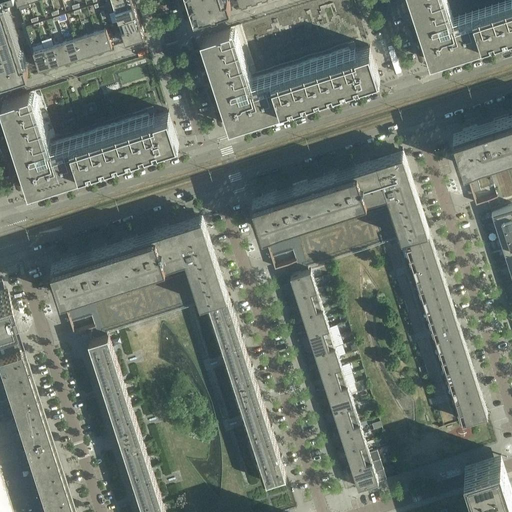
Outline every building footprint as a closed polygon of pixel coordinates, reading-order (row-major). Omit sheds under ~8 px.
[(25,60),(5,0),(0,0),(0,80),(29,71),(25,60)] [(119,18),(116,8),(113,0),(17,0),(35,55),(46,51),(57,48),(67,44),(77,41),(88,38),(98,34),(109,31),(113,43),(126,39),(123,28),(119,18)] [(195,0),(196,0),(193,1),(195,8),(198,7),(201,15),(212,12),(213,13),(219,11),(219,10),(231,6),(229,0),(195,0)] [(511,0),(411,0),(413,5),(414,9),(431,60),(432,60),(444,56),(448,55),(469,48),(474,46),(511,34),(511,0)] [(138,12),(135,2),(116,8),(119,18),(138,12)] [(141,22),(138,12),(119,18),(123,28),(141,22)] [(145,33),(141,22),(123,28),(126,39),(145,33)] [(107,25),(96,29),(102,47),(113,44),(113,43),(110,36),(109,33),(109,31),(108,30),(107,25)] [(380,77),(376,62),(370,44),(352,50),(351,46),(253,78),(248,79),(230,27),(201,36),(229,123),(230,125),(248,119),(305,101),(380,77)] [(102,47),(96,29),(86,32),(92,51),(102,47)] [(92,51),(86,32),(75,35),(81,54),(92,51)] [(81,54),(75,35),(65,39),(71,57),(81,54)] [(71,57),(65,39),(55,42),(61,60),(71,57)] [(61,60),(55,42),(45,45),(50,64),(61,60)] [(50,64),(45,45),(34,49),(35,55),(40,67),(50,64)] [(180,141),(175,127),(169,109),(152,115),(150,111),(111,123),(47,144),(30,91),(1,101),(29,190),(132,157),(180,141)] [(97,109),(95,101),(85,104),(88,112),(97,109)] [(511,115),(509,117),(508,114),(493,119),(494,121),(478,127),(477,124),(463,129),(463,131),(455,134),(458,143),(475,196),(476,202),(491,197),(494,205),(491,206),(492,207),(511,200),(511,115)] [(429,227),(413,177),(404,148),(344,167),(338,169),(253,196),(257,207),(272,256),(275,263),(276,266),(287,262),(296,260),(300,271),(310,268),(309,266),(329,259),(402,236),(429,227)] [(495,220),(511,214),(511,203),(492,210),(495,220)] [(228,292),(212,242),(203,213),(141,232),(52,261),(56,272),(73,325),(75,331),(95,324),(99,336),(109,333),(108,330),(209,298),(228,292)] [(498,229),(511,224),(511,214),(495,220),(498,229)] [(501,238),(511,234),(511,224),(498,229),(501,238)] [(458,319),(429,227),(405,235),(384,241),(382,242),(391,261),(444,425),(484,412),(488,411),(458,319)] [(504,247),(511,244),(511,234),(501,238),(504,247)] [(311,271),(310,268),(300,271),(291,274),(294,284),(314,277),(312,270),(311,271)] [(317,287),(314,277),(294,284),(296,292),(291,294),(291,295),(317,287)] [(77,511),(52,434),(12,310),(2,278),(0,278),(0,467),(14,511),(77,511)] [(300,303),(320,297),(317,287),(291,295),(292,298),(298,297),(300,303)] [(261,395),(257,382),(253,370),(255,369),(254,367),(253,364),(251,365),(243,340),(245,339),(243,334),(242,335),(234,310),(235,309),(234,304),(232,305),(228,292),(209,298),(267,480),(286,474),(282,460),(284,460),(282,454),(280,455),(272,430),(274,429),(273,427),(272,424),(271,425),(263,400),(264,399),(263,394),(261,395)] [(323,306),(320,297),(300,303),(302,311),(297,313),(297,315),(323,306)] [(326,316),(323,306),(297,315),(298,318),(304,316),(306,322),(326,316)] [(329,325),(326,316),(306,322),(309,330),(303,332),(304,334),(329,325)] [(312,342),(333,335),(329,325),(304,334),(304,337),(310,335),(312,342)] [(119,363),(113,346),(109,333),(99,336),(90,339),(100,370),(119,363)] [(336,345),(333,335),(312,342),(315,349),(309,351),(310,353),(336,345)] [(339,354),(336,345),(310,353),(311,356),(316,354),(318,361),(339,354)] [(342,364),(339,354),(318,361),(321,369),(315,370),(316,372),(342,364)] [(128,393),(124,380),(119,363),(100,370),(109,400),(128,393)] [(345,374),(342,364),(316,372),(317,375),(322,373),(325,380),(345,374)] [(348,383),(345,374),(325,380),(327,388),(321,390),(322,392),(348,383)] [(351,393),(348,383),(322,392),(323,394),(329,392),(331,400),(351,393)] [(138,424),(133,407),(128,393),(109,400),(119,430),(138,424)] [(354,403),(351,393),(331,400),(333,407),(328,409),(328,411),(354,403)] [(357,412),(354,403),(328,411),(329,413),(335,412),(337,419),(357,412)] [(360,422),(357,412),(337,419),(339,426),(334,428),(334,430),(360,422)] [(363,432),(360,422),(334,430),(335,432),(341,431),(343,438),(363,432)] [(148,454),(143,441),(138,424),(119,430),(129,460),(148,454)] [(367,441),(363,432),(343,438),(345,445),(340,447),(341,450),(367,441)] [(370,451),(367,441),(341,450),(341,452),(347,450),(349,457),(370,451)] [(373,461),(370,451),(349,457),(352,464),(346,466),(347,469),(373,461)] [(511,511),(511,485),(510,481),(510,479),(509,477),(506,468),(501,452),(465,463),(470,480),(473,489),(474,490),(405,511),(511,511)] [(157,484),(152,467),(148,454),(129,460),(138,490),(157,484)] [(376,470),(373,461),(347,469),(347,471),(353,469),(355,477),(376,470)] [(0,511),(14,511),(0,467),(0,511)] [(379,480),(376,470),(355,477),(359,486),(379,480)] [(166,511),(163,501),(157,484),(138,490),(145,511),(166,511)]
